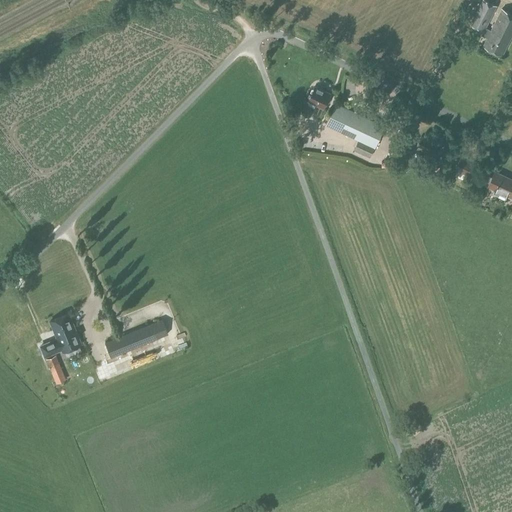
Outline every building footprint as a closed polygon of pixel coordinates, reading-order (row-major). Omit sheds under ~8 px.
[(484,31),(482,35),(487,38),(483,45),(503,55),(511,35),(511,13),(502,8),(491,30),(486,27),(497,5),(486,0),(482,0),(470,24),(484,31)] [(316,86),(309,100),(317,104),(314,112),(320,114),(324,107),(323,107),(330,93),(316,86)] [(336,103),(326,124),(358,140),(354,149),(369,156),(374,147),(375,147),(385,126),(336,103)] [(295,118),(301,113),(296,107),(290,112),(295,118)] [(440,145),(421,135),(417,145),(436,154),(440,145)] [(417,152),(414,159),(421,162),(424,156),(417,152)] [(462,158),(456,169),(470,176),(475,164),(462,158)] [(511,179),(495,171),(492,178),(489,176),(486,177),(484,182),(485,185),(488,186),(495,189),(493,193),(506,199),(507,195),(511,197),(511,179)] [(41,345),(45,355),(61,348),(62,350),(81,342),(69,314),(50,322),(58,338),(41,345)] [(158,338),(152,322),(104,341),(111,358),(158,338)] [(46,358),(56,382),(66,378),(56,354),(46,358)]
